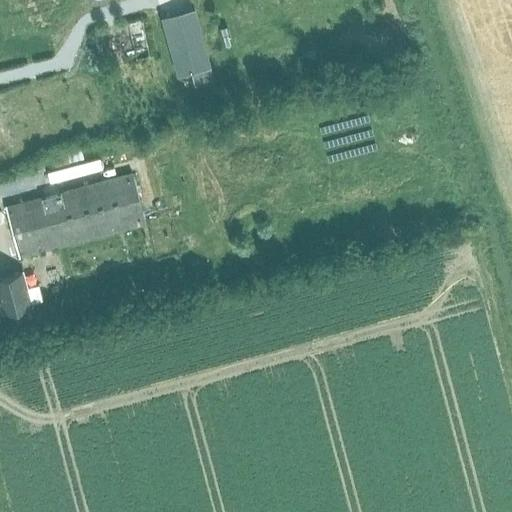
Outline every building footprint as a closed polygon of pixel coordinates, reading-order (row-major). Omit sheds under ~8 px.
[(162,14),(177,73),(191,69),(212,64),(197,5),(162,14)] [(212,64),(191,69),(195,83),(216,78),(212,64)] [(80,147),(51,155),(55,167),(84,159),(80,147)] [(133,173),(84,186),(26,201),(25,198),(5,203),(18,254),(146,221),(133,173)] [(175,239),(196,229),(190,218),(170,228),(175,239)] [(147,229),(130,234),(141,269),(157,264),(147,229)] [(27,287),(22,270),(0,275),(0,302),(2,311),(31,304),(31,303),(27,287)] [(37,284),(27,287),(31,303),(42,300),(37,284)]
